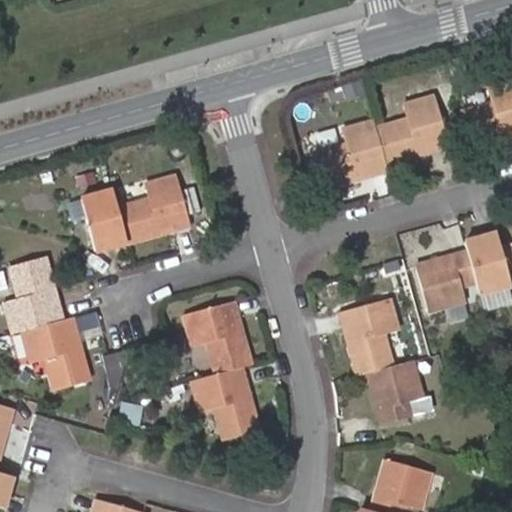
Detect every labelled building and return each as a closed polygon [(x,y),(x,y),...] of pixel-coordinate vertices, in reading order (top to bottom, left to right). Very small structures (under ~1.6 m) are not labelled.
[(504,125),(506,133),(511,131),(511,117),(502,81),(470,90),(474,105),(445,113),(454,147),(495,136),(493,127),(504,125)] [(391,121),(358,130),(368,165),(408,153),(405,143),(416,141),(419,150),(430,147),(417,98),(388,107),(391,121)] [(308,190),(346,180),(343,171),(354,168),(356,177),(370,173),(368,165),(358,130),(355,122),(326,130),(331,146),(299,154),(308,190)] [(495,136),(506,133),(504,125),(493,127),(495,136)] [(408,153),(419,150),(416,141),(405,143),(408,153)] [(343,171),(346,180),(356,177),(354,168),(343,171)] [(134,200),(102,210),(109,234),(111,243),(150,232),(147,223),(159,219),(161,228),(171,226),(158,176),(129,184),(134,200)] [(109,234),(102,210),(98,193),(63,203),(77,253),(102,246),(100,237),(109,234)] [(150,232),(161,228),(159,219),(147,223),(150,232)] [(510,265),(511,264),(511,225),(500,228),(510,265)] [(450,251),(450,252),(459,281),(460,284),(491,272),(480,233),(458,239),(460,248),(450,251)] [(111,243),(109,234),(100,237),(102,246),(111,243)] [(460,248),(458,239),(447,242),(450,251),(460,248)] [(399,268),(410,304),(445,290),(443,286),(459,281),(450,252),(399,268)] [(47,321),(44,310),(35,312),(32,300),(40,297),(28,258),(0,266),(0,285),(5,301),(0,302),(0,333),(5,332),(47,321)] [(491,272),(460,284),(464,296),(495,287),(491,272)] [(445,290),(410,304),(412,313),(449,302),(445,290)] [(35,312),(44,310),(40,297),(32,300),(35,312)] [(197,376),(222,370),(234,366),(222,326),(214,329),(211,318),(219,315),(215,302),(164,318),(173,346),(188,343),(197,376)] [(334,327),(336,334),(377,318),(372,303),(325,315),(328,328),(334,327)] [(222,326),(219,315),(211,318),(214,329),(222,326)] [(56,318),(47,321),(5,332),(13,362),(27,359),(37,391),(73,380),(62,341),(52,344),(49,333),(59,330),(56,318)] [(336,337),(331,338),(343,380),(352,377),(375,369),(366,340),(382,335),(377,318),(336,334),(336,337)] [(62,341),(59,330),(49,333),(52,344),(62,341)] [(121,350),(103,353),(109,386),(127,382),(121,350)] [(394,364),(375,369),(352,377),(365,427),(395,419),(392,406),(404,403),(394,364)] [(176,397),(224,378),(222,370),(197,376),(172,383),(176,397)] [(224,380),(224,378),(176,397),(182,414),(197,410),(206,442),(240,433),(229,394),(220,397),(216,382),(224,380)] [(229,394),(224,380),(216,382),(220,397),(229,394)] [(138,424),(140,403),(120,401),(118,422),(138,424)] [(355,511),(388,511),(389,511),(393,511),(401,511),(413,475),(371,462),(355,511)] [(263,476),(246,471),(242,487),(258,491),(263,476)] [(127,511),(81,498),(77,511),(80,511),(127,511)]
